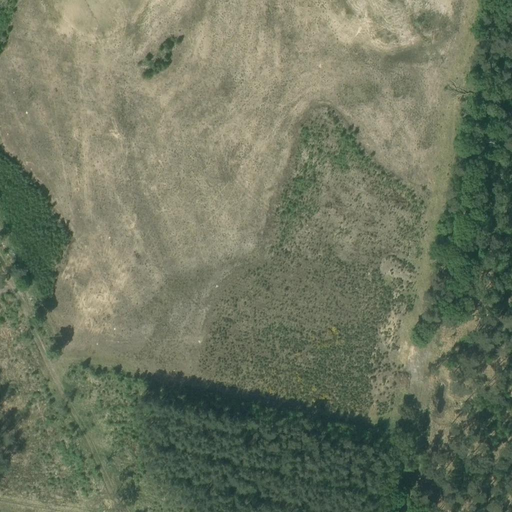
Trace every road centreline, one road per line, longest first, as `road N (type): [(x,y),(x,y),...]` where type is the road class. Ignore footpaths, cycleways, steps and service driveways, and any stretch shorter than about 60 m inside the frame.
road 1 (track): [(500,0),(398,511)]
road 2 (track): [(32,343),(416,422)]
road 3 (track): [(32,343),(115,511)]
